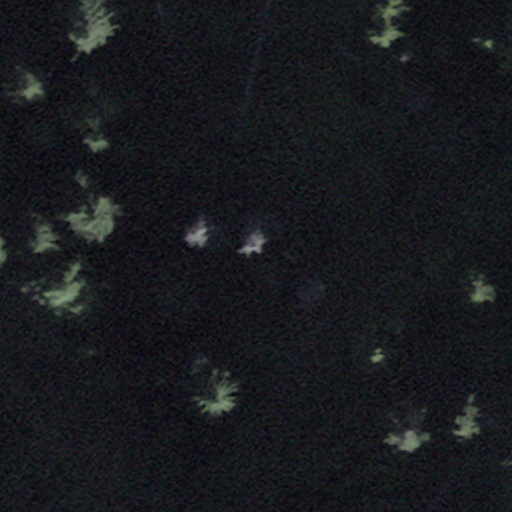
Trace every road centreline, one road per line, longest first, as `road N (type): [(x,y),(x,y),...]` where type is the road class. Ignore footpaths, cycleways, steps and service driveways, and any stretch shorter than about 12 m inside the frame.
road 1 (track): [(235,511),(282,394),(333,308),(456,183),(511,107)]
road 2 (track): [(511,412),(430,511)]
